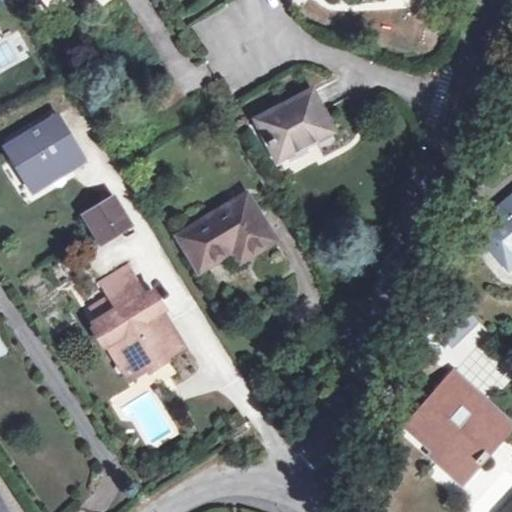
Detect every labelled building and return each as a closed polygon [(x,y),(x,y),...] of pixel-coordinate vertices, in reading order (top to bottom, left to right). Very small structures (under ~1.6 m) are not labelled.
[(256,120),(268,143),(273,141),(282,157),(331,130),(310,92),(256,120)] [(63,145),(70,141),(56,120),(1,151),(24,191),(49,176),(42,163),(66,150),(63,145)] [(28,198),(84,165),(70,141),(63,145),(66,150),(42,163),(49,176),(24,191),(28,198)] [(273,141),(268,143),(277,159),(282,157),(273,141)] [(230,217),(249,205),(243,196),(224,208),(230,217)] [(511,200),(475,232),(508,268),(511,264),(511,200)] [(83,219),(98,243),(128,225),(113,201),(83,219)] [(271,241),(249,205),(230,217),(224,208),(178,237),(199,272),(229,254),(239,248),(244,257),(271,241)] [(239,248),(229,254),(235,263),(244,257),(239,248)] [(58,263),(63,272),(73,266),(68,257),(58,263)] [(110,298),(136,282),(127,269),(101,285),(110,298)] [(145,297),(136,282),(110,298),(118,311),(94,325),(118,362),(135,352),(145,370),(181,348),(160,313),(152,317),(149,310),(156,306),(149,295),(145,297)] [(449,297),(422,323),(439,340),(466,314),(449,297)] [(152,317),(160,313),(156,306),(149,310),(152,317)] [(135,352),(118,362),(129,380),(145,370),(135,352)] [(449,378),(432,398),(452,416),(469,395),(449,378)] [(452,416),(432,398),(408,426),(415,432),(417,430),(440,450),(433,458),(443,467),(446,464),(462,477),(476,462),(480,465),(489,456),(485,453),(507,429),(469,395),(452,416)]
